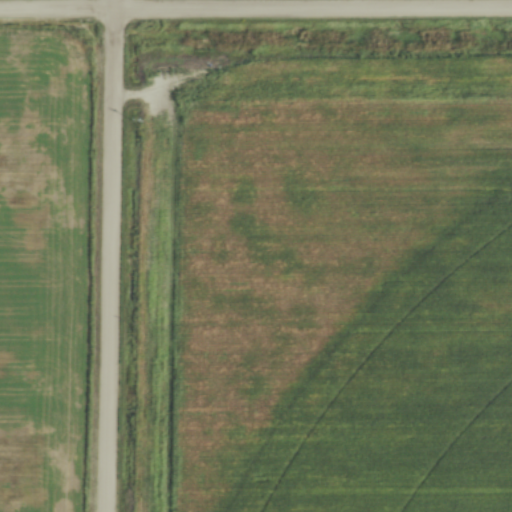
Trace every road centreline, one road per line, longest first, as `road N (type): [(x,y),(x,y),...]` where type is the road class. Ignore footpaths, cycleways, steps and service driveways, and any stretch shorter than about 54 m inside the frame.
road 1 (residential): [(105,511),(113,0)]
road 2 (residential): [(511,6),(0,9)]
